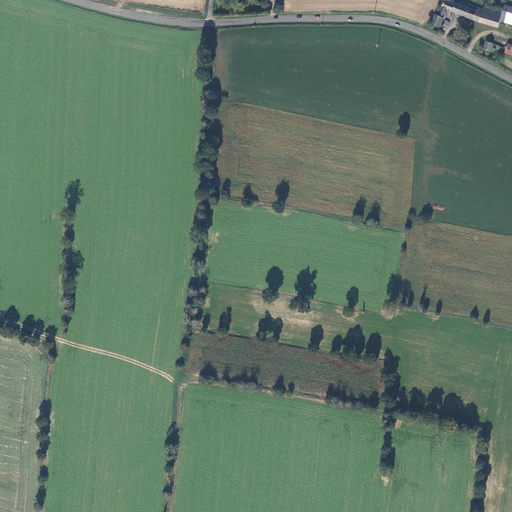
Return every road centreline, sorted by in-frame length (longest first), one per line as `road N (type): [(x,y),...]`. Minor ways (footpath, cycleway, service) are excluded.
road 1 (secondary): [(511,78),(389,21),(208,22)]
road 2 (secondary): [(208,22),(71,0)]
